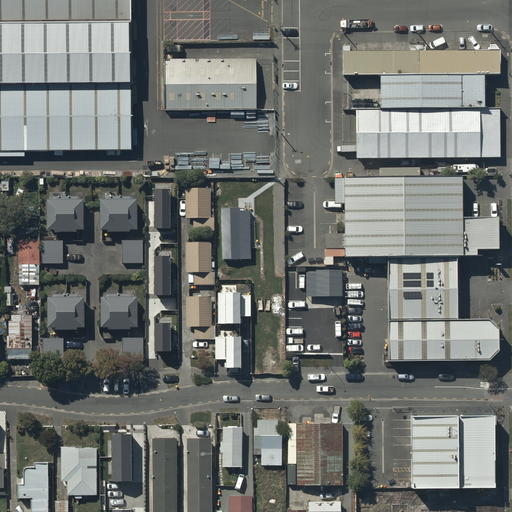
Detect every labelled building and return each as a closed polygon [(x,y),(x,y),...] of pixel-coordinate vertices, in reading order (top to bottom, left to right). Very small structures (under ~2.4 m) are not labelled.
[(0,0),(0,150),(134,150),(132,0),(0,0)] [(341,65),(375,65),(496,64),(496,38),(341,39),(341,65)] [(260,51),(167,52),(168,104),(261,103),(260,51)] [(375,65),(376,100),(476,99),(477,64),(375,65)] [(376,100),(353,100),(353,149),(500,147),(499,99),(476,99),(376,100)] [(462,180),(344,181),(345,261),(388,261),(457,260),(476,260),(476,254),(499,253),(498,220),(462,220),(462,180)] [(170,189),(154,189),(154,228),(170,227),(170,189)] [(212,189),(185,189),(185,219),(194,219),(194,231),(215,231),(215,218),(212,218),(212,189)] [(83,233),(83,202),(81,202),(77,198),(54,198),(50,203),(47,203),(47,233),(54,233),(54,234),(76,234),(76,233),(83,233)] [(137,233),(137,202),(134,202),(131,198),(108,198),(103,202),(101,202),(101,233),(108,233),(108,234),(130,234),(130,233),(137,233)] [(221,209),(222,261),(250,260),(249,209),(221,209)] [(337,226),(330,226),(330,234),(325,234),(325,250),(340,249),(340,234),(337,234),(337,226)] [(63,241),(42,241),(42,265),(63,265),(63,241)] [(142,241),(122,241),(122,265),(142,265),(142,241)] [(18,242),(19,286),(40,286),(39,242),(18,242)] [(212,244),(186,244),(186,273),(195,273),(195,286),(215,286),(215,273),(212,273),(212,244)] [(171,256),(155,256),(155,295),(171,295),(171,256)] [(388,325),(457,324),(457,260),(388,261),(388,325)] [(306,272),(306,299),(341,299),(341,272),(306,272)] [(240,292),(218,292),(218,323),(240,323),(240,292)] [(83,331),(83,300),(80,300),(76,296),(53,296),(49,301),(46,301),(46,331),(54,331),(54,332),(75,332),(75,331),(83,331)] [(136,331),(136,300),(134,300),(130,296),(107,296),(103,301),(100,301),(100,331),(107,331),(107,332),(129,332),(129,331),(136,331)] [(212,299),(185,299),(186,328),(195,328),(195,341),(215,341),(215,328),(212,328),(212,299)] [(7,361),(32,361),(31,317),(25,317),(25,305),(13,305),(13,317),(7,317),(7,361)] [(295,320),(295,349),(329,348),(329,308),(295,309),(295,314),(293,314),(293,320),(295,320)] [(170,323),(155,323),(155,351),(171,351),(170,323)] [(488,323),(457,324),(388,325),(388,365),(489,364),(498,355),(498,332),(488,323)] [(241,337),(226,337),(226,368),(241,368),(241,337)] [(62,339),(41,339),(41,363),(62,363),(62,339)] [(141,340),(121,340),(121,363),(142,363),(141,340)] [(495,420),(408,421),(409,490),(495,490),(495,420)] [(257,430),(254,430),(254,456),(261,456),(261,467),(281,467),(281,439),(282,439),(282,430),(278,430),(278,421),(257,421),(257,430)] [(343,428),(298,428),(298,486),(343,486),(343,428)] [(223,454),(223,470),(241,470),(241,430),(223,430),(223,444),(220,444),(220,454),(223,454)] [(131,434),(111,434),(112,481),(132,481),(131,434)] [(176,511),(176,441),(152,441),(152,511),(176,511)] [(211,511),(211,441),(187,441),(187,511),(211,511)] [(97,448),(61,448),(61,484),(67,484),(67,497),(97,497),(97,448)] [(23,483),(18,483),(19,501),(31,501),(31,511),(48,511),(48,462),(34,463),(34,468),(23,468),(23,483)] [(253,511),(253,497),(229,497),(229,511),(253,511)] [(55,501),(55,511),(68,511),(68,501),(55,501)] [(339,511),(339,503),(310,502),(309,511),(339,511)]
